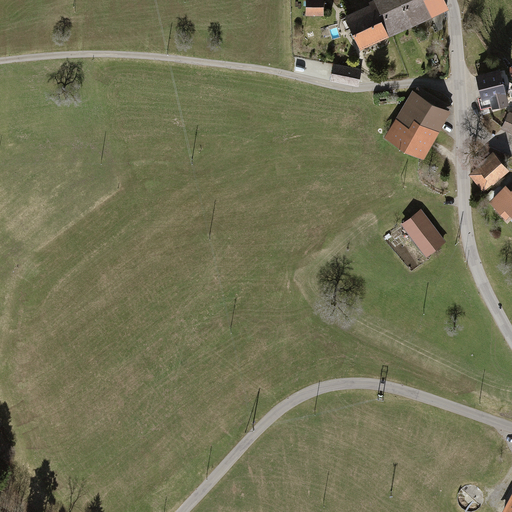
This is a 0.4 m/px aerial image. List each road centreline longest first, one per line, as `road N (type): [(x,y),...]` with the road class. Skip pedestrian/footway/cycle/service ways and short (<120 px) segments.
road 1 (unclassified): [(0,61),(171,59),(329,85),(458,89)]
road 2 (unclassified): [(180,511),(286,402),(327,383),(393,387),(511,428)]
road 3 (tertiary): [(511,339),(485,292),(465,231),(460,131)]
